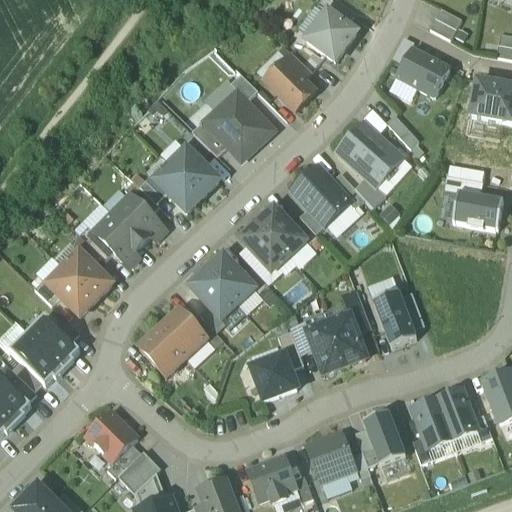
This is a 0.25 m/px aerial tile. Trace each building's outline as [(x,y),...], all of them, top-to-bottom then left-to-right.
[(356,23),(327,2),(320,11),(349,33),(356,23)] [(457,37),(463,27),(442,15),(436,26),(457,37)] [(357,39),(328,17),(306,46),(335,68),(357,39)] [(451,47),(457,37),(436,26),(431,36),(451,47)] [(511,53),(511,41),(502,40),(500,52),(511,53)] [(511,66),(511,53),(500,52),(498,64),(511,66)] [(397,83),(436,104),(450,77),(412,57),(397,83)] [(313,79),(293,60),(284,68),(304,88),(313,79)] [(304,88),(284,68),(265,87),(296,117),(315,98),(304,88)] [(258,97),(241,81),(231,90),(238,97),(248,107),(258,97)] [(511,93),(478,87),(471,123),(511,129),(511,93)] [(238,97),(204,128),(228,154),(242,169),(275,138),(248,107),(238,97)] [(374,119),(364,130),(378,142),(387,132),(374,119)] [(419,149),(396,122),(387,130),(411,156),(419,149)] [(228,154),(204,128),(192,139),(194,140),(211,157),(218,164),(228,154)] [(378,142),(364,130),(337,159),(366,185),(377,195),(404,166),(378,142)] [(211,157),(194,140),(185,148),(202,165),(211,157)] [(219,187),(187,155),(171,171),(203,203),(219,187)] [(448,183),(483,189),(485,176),(450,170),(448,183)] [(203,203),(171,171),(155,187),(168,200),(187,219),(203,203)] [(318,175),(293,198),(310,216),(326,233),(350,211),(351,210),(332,189),(318,175)] [(356,196),(341,180),(332,189),(351,210),(350,211),(355,216),(366,207),(356,196)] [(155,187),(151,183),(140,194),(157,211),(168,200),(155,187)] [(459,199),(480,203),(483,189),(448,183),(446,197),(459,199)] [(377,195),(366,185),(356,196),(366,207),(374,216),(386,203),(377,195)] [(140,194),(134,188),(125,196),(131,202),(151,222),(159,213),(157,211),(140,194)] [(499,237),(504,207),(480,203),(459,199),(454,229),(499,237)] [(151,222),(131,202),(112,220),(143,250),(151,242),(156,246),(165,236),(151,222)] [(293,235),(275,215),(258,230),(289,263),(306,248),(293,235)] [(326,233),(310,216),(300,224),(302,227),(316,242),(326,233)] [(143,250),(112,220),(94,239),(114,258),(129,273),(139,263),(134,259),(143,250)] [(316,242),(302,227),(293,235),(306,248),(310,252),(318,244),(316,242)] [(289,263),(258,230),(241,246),(260,266),(272,279),(289,263)] [(94,239),(88,233),(80,242),(102,263),(106,267),(114,258),(94,239)] [(102,263),(80,242),(77,255),(80,258),(93,272),(102,263)] [(93,272),(80,258),(64,274),(96,306),(112,290),(93,272)] [(242,282),(224,262),(207,277),(238,311),(255,295),(242,282)] [(260,266),(252,274),(268,291),(276,283),(272,279),(260,266)] [(96,306),(64,274),(48,290),(60,303),(80,322),(96,306)] [(252,274),(251,274),(242,282),(255,295),(259,300),(268,291),(252,274)] [(238,311),(207,277),(190,293),(209,313),(221,326),(238,311)] [(48,290),(43,286),(35,295),(52,312),(60,303),(48,290)] [(392,355),(417,345),(414,337),(401,303),(398,297),(374,307),(392,355)] [(358,299),(343,305),(349,322),(350,321),(356,338),(371,333),(358,299)] [(412,299),(401,303),(414,337),(425,333),(412,299)] [(221,326),(209,313),(200,321),(205,326),(214,336),(221,333),(222,327),(221,326)] [(196,334),(180,317),(160,335),(187,365),(207,346),(196,334)] [(349,322),(329,330),(345,372),(366,364),(356,338),(350,321),(349,322)] [(47,322),(29,339),(63,375),(81,357),(72,348),(55,331),(47,322)] [(63,323),(55,331),(72,348),(80,340),(63,323)] [(214,336),(205,326),(196,334),(207,346),(215,355),(224,347),(214,336)] [(280,332),(283,340),(288,338),(285,330),(280,332)] [(345,372),(329,330),(309,337),(308,338),(314,354),(324,380),(345,372)] [(307,331),(291,337),(300,360),(314,354),(308,338),(309,337),(307,331)] [(187,365),(160,335),(139,354),(167,383),(187,365)] [(300,360),(291,337),(288,338),(283,340),(279,342),(286,361),(291,376),(304,371),(300,360)] [(29,339),(11,357),(26,373),(43,390),(45,392),(63,375),(29,339)] [(265,408),(299,395),(291,376),(286,361),(252,374),(265,408)] [(26,373),(18,381),(20,384),(35,398),(43,390),(26,373)] [(511,425),(511,381),(511,378),(484,389),(500,430),(511,425)] [(0,381),(0,416),(14,430),(31,412),(29,409),(12,393),(0,381)] [(12,393),(29,409),(37,401),(35,398),(20,384),(12,393)] [(462,396),(437,405),(453,445),(477,436),(475,432),(462,396)] [(437,405),(413,415),(426,449),(428,455),(453,445),(437,405)] [(0,416),(0,443),(14,430),(0,416)] [(111,418),(87,443),(114,470),(133,451),(139,445),(111,418)] [(389,419),(364,428),(367,436),(379,469),(381,473),(405,464),(389,419)] [(487,427),(475,432),(484,454),(495,449),(487,427)] [(367,436),(355,440),(362,458),(368,474),(379,469),(367,436)] [(343,440),(307,453),(320,489),(356,475),(351,462),(343,440)] [(428,455),(426,449),(415,454),(424,476),(435,471),(428,455)] [(108,476),(117,485),(119,483),(142,460),(133,451),(114,470),(108,476)] [(154,482),(161,476),(144,458),(142,460),(119,483),(136,500),(154,482)] [(362,458),(351,462),(356,475),(360,484),(370,480),(368,474),(362,458)] [(285,463),(248,478),(259,508),(271,503),(274,510),(287,505),(284,498),(296,494),(294,486),(285,463)] [(136,500),(139,511),(147,511),(163,506),(154,482),(136,500)] [(305,482),(294,486),(296,494),(302,508),(313,504),(305,482)] [(235,511),(225,486),(200,496),(205,510),(206,511),(235,511)] [(39,490),(17,511),(60,511),(56,507),(39,490)] [(78,511),(65,499),(56,507),(60,511),(78,511)] [(147,511),(175,511),(172,503),(163,506),(147,511)]
